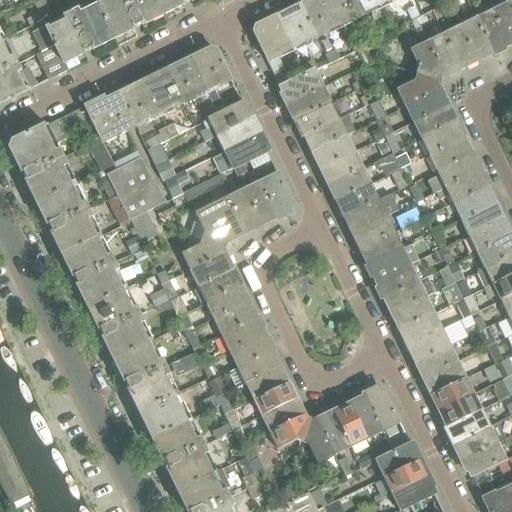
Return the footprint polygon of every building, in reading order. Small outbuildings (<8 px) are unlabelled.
[(162,17),(154,0),(110,0),(96,7),(113,41),(162,17)] [(196,0),(154,0),(162,17),(196,0)] [(339,27),(326,0),(312,0),(300,6),(317,41),(329,35),(327,32),(339,27)] [(366,17),(357,0),(326,0),(339,27),(353,21),(354,23),(366,17)] [(388,3),(385,0),(357,0),(366,17),(376,12),(375,10),(388,3)] [(492,55),(475,21),(471,13),(469,8),(465,0),(457,0),(455,1),(467,25),(459,28),(476,62),(492,55)] [(478,4),(475,0),(465,0),(469,8),(478,4)] [(51,18),(42,1),(34,5),(39,14),(42,20),(43,22),(51,18)] [(511,13),(508,5),(492,12),(509,46),(511,44),(511,13)] [(317,41),(300,6),(277,17),(293,49),(305,43),(306,45),(317,41)] [(113,41),(96,7),(80,14),(78,11),(62,18),(64,23),(47,31),(55,47),(64,65),(113,41)] [(415,8),(406,12),(411,22),(420,18),(415,8)] [(438,9),(432,12),(436,22),(442,19),(438,9)] [(509,46),(492,12),(475,21),(492,55),(493,54),(495,56),(503,52),(502,50),(509,46)] [(39,14),(26,21),(30,27),(42,20),(39,14)] [(293,49),(277,17),(255,28),(253,34),(268,63),(267,63),(268,65),(282,58),(280,55),(293,49)] [(415,20),(411,22),(421,44),(426,42),(415,20)] [(45,27),(32,34),(41,53),(55,47),(47,31),(45,27)] [(476,62),(459,28),(444,36),(460,70),(476,62)] [(460,70),(444,36),(427,44),(426,45),(443,78),(443,79),(460,70)] [(0,105),(37,87),(32,78),(20,83),(16,75),(20,73),(12,57),(8,58),(0,43),(0,105)] [(423,46),(422,47),(408,54),(416,70),(414,76),(438,84),(439,79),(440,79),(443,78),(426,45),(423,46)] [(68,72),(64,65),(55,47),(41,53),(39,55),(51,80),(68,72)] [(376,63),(369,48),(368,47),(356,53),(364,68),(376,63)] [(214,89),(230,81),(216,52),(210,50),(190,60),(206,93),(205,93),(217,117),(242,104),(238,96),(221,104),(217,98),(218,97),(214,89)] [(340,60),(336,52),(325,57),(329,65),(340,60)] [(206,93),(190,60),(166,72),(183,107),(193,102),(192,100),(205,93),(206,93)] [(311,74),(306,65),(300,68),(304,77),(311,74)] [(283,67),(272,72),(280,90),(281,90),(291,84),(283,67)] [(183,107),(166,72),(143,83),(160,116),(171,110),(172,112),(183,107)] [(323,89),(314,72),(311,74),(304,77),(291,84),(281,90),(283,96),(281,97),(286,106),(288,104),(289,106),(323,89)] [(402,109),(438,92),(436,88),(438,84),(414,76),(411,85),(395,93),(402,109)] [(345,87),(341,80),(331,85),(334,92),(345,87)] [(160,116),(143,83),(120,95),(138,130),(148,124),(147,122),(160,116)] [(296,122),(331,105),(323,89),(289,106),(291,112),(289,113),(294,122),(296,121),(296,122)] [(448,109),(439,92),(439,91),(438,92),(402,109),(411,126),(448,109)] [(127,134),(138,130),(120,95),(104,102),(103,99),(84,109),(93,128),(94,127),(101,141),(103,146),(127,134)] [(387,118),(379,102),(369,107),(377,122),(387,118)] [(207,143),(250,121),(250,120),(252,119),(248,110),(246,112),(242,104),(217,117),(215,118),(206,122),(201,125),(205,131),(199,134),(204,144),(207,143)] [(304,137),(338,121),(331,105),(296,122),(299,128),(297,129),(301,138),(304,137)] [(72,188),(63,170),(67,168),(60,151),(55,153),(52,148),(83,133),(90,146),(88,147),(101,141),(94,127),(93,128),(84,109),(43,129),(11,144),(9,150),(36,205),(72,188)] [(419,142),(455,125),(448,109),(411,126),(419,142)] [(312,154),(347,137),(355,134),(355,133),(347,117),(338,121),(304,137),(312,154)] [(222,155),(258,136),(260,135),(256,127),(254,128),(250,121),(207,143),(214,158),(222,154),(222,155)] [(393,134),(390,128),(385,126),(383,127),(380,121),(376,123),(384,139),(393,134)] [(179,136),(173,125),(165,129),(171,140),(179,136)] [(427,158),(463,141),(455,125),(419,142),(427,158)] [(171,140),(165,129),(158,133),(163,144),(171,140)] [(384,139),(379,129),(371,133),(376,143),(384,139)] [(266,154),(266,152),(268,151),(264,143),(261,144),(258,136),(222,155),(230,171),(266,154)] [(320,171),(355,154),(347,137),(312,154),(320,171)] [(111,162),(103,146),(101,141),(88,147),(101,174),(104,172),(113,168),(112,166),(113,165),(111,162)] [(394,141),(387,144),(392,154),(399,151),(394,141)] [(435,174),(471,156),(463,141),(427,158),(435,174)] [(385,145),(378,149),(382,158),(390,154),(385,145)] [(168,162),(160,146),(147,152),(155,169),(168,162)] [(85,156),(82,150),(74,154),(77,160),(85,156)] [(166,204),(157,186),(155,183),(136,153),(113,165),(112,166),(113,168),(104,172),(106,177),(109,183),(117,197),(129,222),(146,214),(166,204)] [(328,187),(363,170),(355,154),(320,171),(328,187)] [(436,194),(479,173),(476,166),(478,165),(474,157),(472,158),(471,156),(435,174),(437,178),(427,183),(433,195),(436,194)] [(410,167),(406,160),(396,164),(400,172),(408,168),(410,167)] [(175,177),(168,162),(155,169),(162,184),(164,183),(175,177)] [(243,165),(233,170),(236,177),(246,172),(243,165)] [(412,174),(408,168),(400,172),(403,178),(412,174)] [(219,184),(235,176),(232,170),(216,178),(219,184)] [(343,199),(371,186),(363,170),(328,187),(336,203),(343,199)] [(178,187),(189,181),(185,172),(175,177),(164,183),(172,201),(183,196),(178,187)] [(407,188),(399,173),(391,177),(398,192),(407,188)] [(451,208),(488,190),(486,188),(488,186),(484,178),(482,179),(479,173),(436,194),(440,201),(446,198),(451,207),(451,208)] [(292,206),(279,179),(277,175),(260,184),(277,219),(278,221),(290,215),(287,209),(292,206)] [(204,192),(219,184),(216,178),(201,186),(204,192)] [(117,197),(109,183),(102,186),(109,201),(117,197)] [(277,219),(260,184),(243,192),(261,226),(277,219)] [(423,201),(414,185),(408,188),(416,204),(423,201)] [(188,202),(204,193),(204,192),(201,186),(184,194),(188,202)] [(344,219),(379,202),(371,186),(343,199),(336,203),(344,219)] [(97,240),(89,223),(94,220),(85,204),(80,206),(72,188),(36,205),(62,257),(97,240)] [(459,223),(495,205),(488,190),(451,208),(451,207),(445,210),(448,217),(454,214),(459,223)] [(261,226),(243,192),(227,200),(244,235),(261,226)] [(130,224),(129,222),(117,197),(109,201),(106,202),(119,227),(120,226),(121,228),(130,224)] [(387,218),(383,210),(392,206),(388,198),(379,202),(344,219),(352,235),(387,218)] [(244,235),(227,200),(194,216),(195,218),(189,236),(201,240),(223,248),(224,243),(228,242),(244,235)] [(466,238),(502,221),(495,205),(459,223),(466,238)] [(427,210),(421,213),(423,219),(430,216),(427,210)] [(158,236),(146,214),(129,222),(130,224),(131,223),(141,244),(158,236)] [(359,251),(394,234),(387,218),(352,235),(359,251)] [(474,255),(511,238),(502,221),(466,238),(474,255)] [(430,237),(425,225),(417,229),(422,240),(430,237)] [(444,238),(441,232),(432,237),(434,243),(444,238)] [(367,267),(408,247),(404,240),(398,243),(394,234),(359,251),(367,267)] [(143,250),(141,245),(138,238),(125,244),(131,256),(143,250)] [(482,271),(511,256),(511,240),(511,238),(474,255),(482,271)] [(119,273),(111,256),(106,258),(97,240),(62,257),(88,310),(122,293),(114,275),(119,273)] [(188,273),(224,256),(224,255),(223,256),(221,252),(223,248),(201,240),(199,247),(179,256),(188,273)] [(375,283),(418,263),(410,246),(408,247),(367,267),(368,268),(366,269),(370,278),(372,277),(375,283)] [(454,264),(446,249),(440,252),(444,261),(447,267),(454,264)] [(149,263),(144,251),(133,256),(139,268),(149,263)] [(444,261),(440,252),(432,256),(437,265),(444,261)] [(232,273),(224,256),(188,273),(196,289),(232,273)] [(484,291),(511,277),(511,256),(482,271),(476,275),(484,291)] [(384,300),(419,283),(426,280),(418,263),(375,283),(379,290),(376,291),(381,300),(383,298),(384,300)] [(464,280),(457,265),(448,268),(455,284),(464,280)] [(455,285),(447,269),(439,273),(446,288),(454,285),(455,285)] [(169,283),(164,273),(156,277),(161,287),(169,283)] [(204,305),(240,288),(232,273),(196,289),(204,305)] [(498,303),(511,296),(511,277),(484,291),(488,301),(495,297),(498,303)] [(471,295),(464,282),(457,286),(463,299),(471,295)] [(177,298),(169,283),(161,287),(169,302),(177,298)] [(392,316),(426,300),(419,283),(384,300),(392,316)] [(446,288),(441,291),(449,308),(454,305),(463,301),(455,285),(454,285),(446,288)] [(212,322),(248,305),(240,288),(204,305),(212,322)] [(168,303),(162,291),(148,298),(153,307),(148,309),(150,312),(156,309),(168,303)] [(140,317),(136,309),(132,311),(122,293),(88,310),(113,362),(148,344),(139,327),(144,325),(140,317)] [(506,320),(511,317),(511,296),(498,303),(506,320)] [(479,313),(471,297),(463,301),(470,317),(479,313)] [(188,314),(180,298),(169,303),(177,319),(188,314)] [(399,331),(434,314),(426,300),(392,316),(399,331)] [(470,317),(463,301),(454,305),(462,321),(470,317)] [(159,314),(171,309),(168,303),(156,309),(159,314)] [(219,338),(255,320),(248,305),(212,322),(219,338)] [(442,331),(434,314),(399,331),(407,348),(442,331)] [(192,327),(186,316),(178,320),(183,331),(192,327)] [(478,333),(471,318),(461,323),(465,331),(463,332),(466,339),(478,333)] [(487,329),(481,318),(473,322),(479,334),(487,329)] [(227,354),(264,337),(260,330),(263,329),(259,320),(256,321),(255,320),(219,338),(227,354)] [(489,329),(487,329),(479,334),(486,349),(495,345),(496,344),(489,329)] [(199,348),(191,331),(184,335),(192,351),(199,348)] [(415,365),(450,348),(442,331),(407,348),(415,365)] [(235,370),(272,353),(271,351),(273,350),(269,342),(267,343),(264,337),(227,354),(235,370)] [(170,378),(162,361),(157,363),(148,344),(113,362),(139,414),(173,396),(165,380),(170,378)] [(503,362),(495,345),(486,349),(495,366),(503,362)] [(423,381),(458,364),(450,348),(415,365),(423,381)] [(211,362),(207,353),(197,358),(201,367),(211,362)] [(243,387),(280,369),(272,353),(235,370),(236,371),(228,375),(236,391),(243,387)] [(195,355),(183,360),(188,374),(200,368),(196,359),(195,355)] [(511,376),(511,370),(507,360),(503,362),(495,366),(500,378),(502,382),(510,378),(511,376)] [(216,379),(209,364),(202,368),(209,382),(216,379)] [(431,397),(466,380),(458,364),(423,381),(431,397)] [(500,378),(495,366),(484,372),(489,383),(500,378)] [(251,403),(288,385),(280,369),(243,387),(251,403)] [(511,395),(511,382),(510,378),(502,382),(510,397),(511,395)] [(227,394),(219,379),(209,384),(215,396),(217,399),(224,395),(227,394)] [(438,412),(473,395),(466,380),(431,397),(438,412)] [(502,382),(493,386),(495,391),(500,401),(510,397),(502,382)] [(259,419),(295,401),(288,385),(251,403),(259,419)] [(397,421),(386,397),(384,394),(379,396),(376,390),(364,396),(365,398),(383,434),(400,425),(398,421),(397,421)] [(224,395),(217,399),(220,406),(225,416),(232,412),(224,395)] [(446,428),(481,411),(473,395),(438,412),(446,428)] [(187,424),(174,397),(173,396),(139,414),(152,441),(187,424)] [(220,406),(217,399),(215,396),(198,405),(203,415),(220,406)] [(383,434),(365,398),(349,406),(367,441),(383,434)] [(267,435),(303,418),(304,418),(295,401),(259,419),(267,435)] [(367,441),(349,406),(333,414),(350,449),(367,441)] [(455,445),(498,424),(489,407),(481,411),(446,428),(447,430),(445,431),(449,440),(452,439),(455,445)] [(241,428),(233,412),(232,412),(225,416),(233,432),(240,429),(241,428)] [(350,449),(333,414),(316,422),(317,423),(334,457),(343,453),(350,449)] [(301,445),(309,423),(304,422),(303,418),(267,435),(276,452),(295,443),(301,445)] [(334,457),(317,423),(313,425),(309,423),(301,445),(307,447),(316,465),(334,457)] [(212,474),(204,459),(208,456),(200,439),(196,441),(187,424),(152,441),(177,491),(212,474)] [(497,443),(505,439),(498,424),(455,445),(455,446),(453,447),(457,456),(459,455),(462,460),(497,443)] [(216,441),(232,433),(228,425),(212,433),(216,441)] [(248,445),(240,429),(233,432),(241,448),(248,445)] [(0,430),(0,494),(7,509),(32,497),(0,430)] [(418,462),(415,456),(417,455),(413,447),(410,448),(410,446),(404,433),(387,442),(393,454),(374,463),(382,480),(418,462)] [(235,442),(231,435),(224,438),(228,446),(235,442)] [(506,461),(497,443),(462,460),(463,462),(461,463),(465,472),(467,471),(471,478),(487,470),(506,461)] [(257,459),(249,445),(241,449),(249,463),(257,459)] [(371,466),(367,457),(357,462),(361,471),(371,466)] [(506,461),(498,465),(503,477),(511,472),(511,464),(510,459),(506,461)] [(350,476),(343,461),(338,463),(345,478),(350,476)] [(390,496),(426,479),(423,472),(425,471),(420,463),(418,464),(418,462),(382,480),(390,496)] [(344,478),(339,469),(324,477),(329,486),(344,478)] [(511,511),(511,497),(509,490),(497,496),(495,493),(493,494),(488,484),(492,482),(487,470),(471,478),(482,501),(483,501),(487,511),(511,511)] [(230,511),(234,509),(226,492),(222,494),(212,474),(177,491),(186,511),(230,511)] [(259,486),(254,475),(242,481),(247,491),(259,486)] [(401,511),(410,508),(434,496),(430,489),(433,488),(428,479),(426,480),(426,479),(390,496),(396,508),(388,511),(401,511)] [(264,496),(259,486),(247,491),(252,502),(264,496)] [(319,490),(309,495),(316,511),(323,511),(322,510),(327,507),(327,506),(319,490)] [(375,504),(386,498),(384,494),(373,499),(375,504)] [(316,511),(309,495),(308,495),(299,499),(290,504),(273,511),(316,511)] [(342,511),(337,502),(327,507),(322,510),(323,511),(342,511)]
